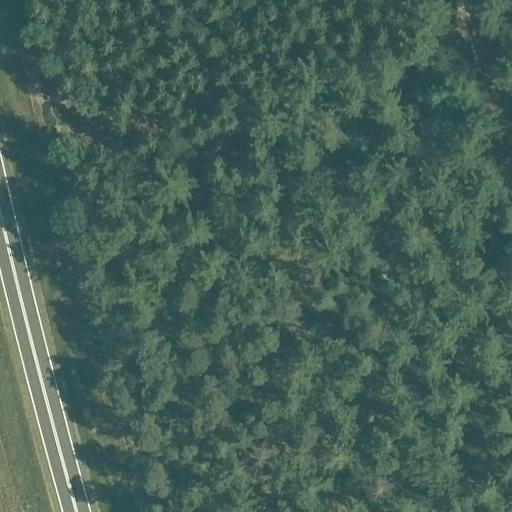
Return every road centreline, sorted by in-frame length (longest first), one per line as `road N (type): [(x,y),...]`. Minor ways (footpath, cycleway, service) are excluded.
road 1 (trunk): [(76,511),(0,199)]
road 2 (track): [(511,156),(460,0)]
